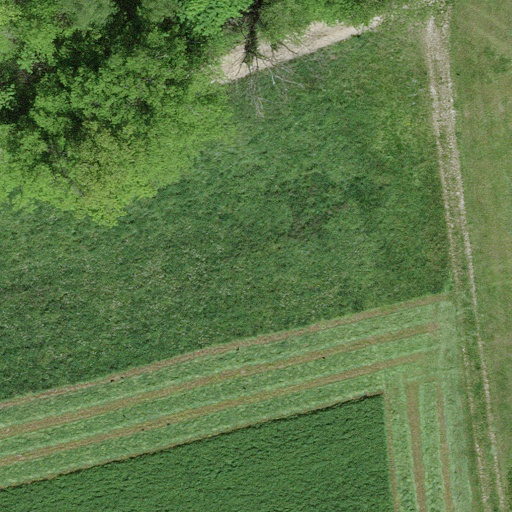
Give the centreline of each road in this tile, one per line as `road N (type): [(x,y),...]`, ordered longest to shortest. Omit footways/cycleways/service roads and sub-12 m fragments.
road 1 (track): [(432,0),(490,511)]
road 2 (track): [(403,0),(0,149)]
